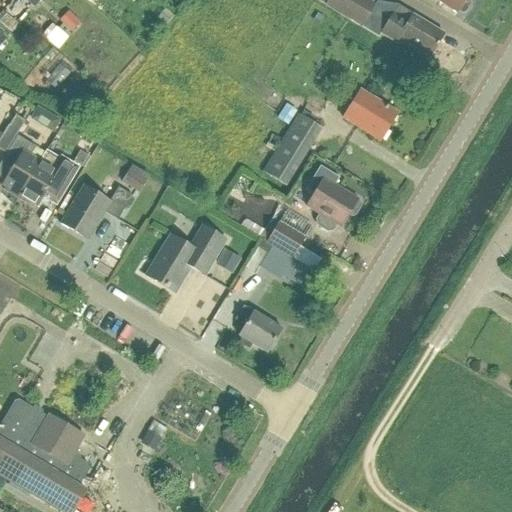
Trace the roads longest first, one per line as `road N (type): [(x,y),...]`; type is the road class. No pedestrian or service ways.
road 1 (tertiary): [(293,410),(511,51)]
road 2 (unclassified): [(293,410),(0,235)]
road 3 (unclassified): [(434,346),(511,225)]
